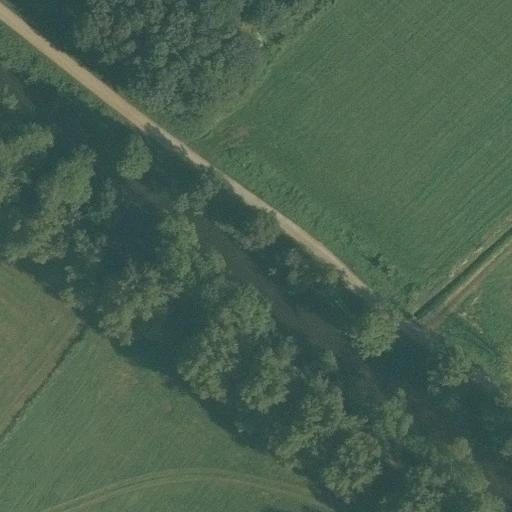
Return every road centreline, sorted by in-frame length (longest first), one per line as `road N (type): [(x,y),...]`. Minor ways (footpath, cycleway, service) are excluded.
road 1 (track): [(511,402),(0,6)]
road 2 (track): [(419,330),(511,245)]
